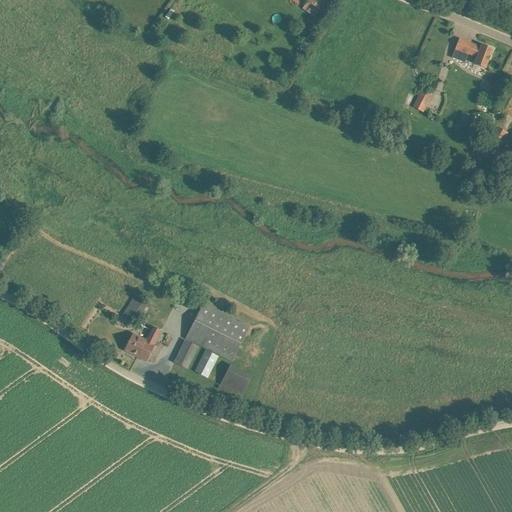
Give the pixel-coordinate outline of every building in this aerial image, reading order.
[(284,0),(299,10),(305,0),(284,0)] [(307,0),(320,9),(327,0),(307,0)] [(459,38),(455,48),(477,56),(474,63),(485,68),(487,63),(493,48),(481,44),(480,47),(459,38)] [(413,107),(423,112),(434,91),(423,86),(413,107)] [(466,127),(469,118),(461,115),(458,124),(466,127)] [(489,141),(499,147),(508,133),(497,127),(489,141)] [(494,147),(487,142),(479,153),(486,159),(494,147)] [(121,316),(134,324),(147,303),(134,295),(121,316)] [(203,303),(185,339),(231,361),(249,325),(203,303)] [(145,340),(133,334),(124,350),(146,361),(155,345),(153,345),(161,331),(152,326),(145,340)] [(187,369),(191,360),(198,346),(185,340),(179,354),(174,363),(187,369)] [(207,378),(212,369),(218,356),(206,350),(195,372),(207,378)] [(219,384),(241,394),(250,373),(228,364),(219,384)]
